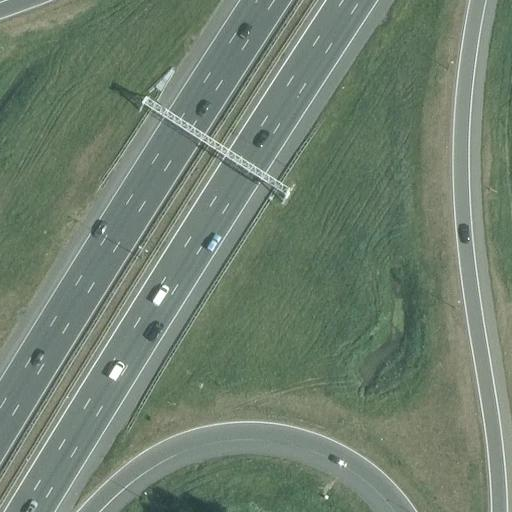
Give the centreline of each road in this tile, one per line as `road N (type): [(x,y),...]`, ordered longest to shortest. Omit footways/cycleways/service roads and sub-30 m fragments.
road 1 (motorway): [(29,511),(353,0)]
road 2 (motorway): [(499,511),(460,160),(479,0)]
road 3 (motorway): [(263,0),(166,144),(0,427)]
road 4 (motorway): [(89,511),(160,455),(219,434),(256,433),(334,454),(403,511)]
